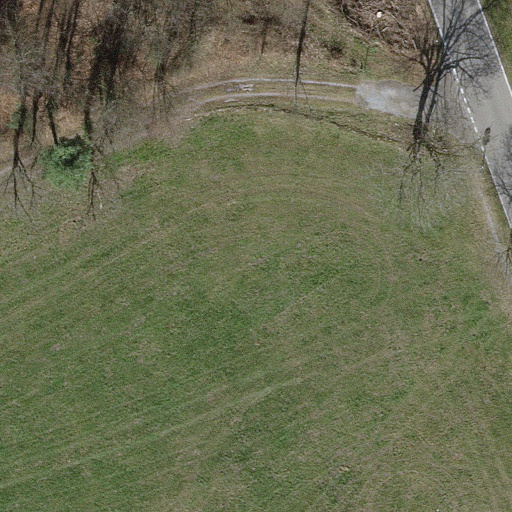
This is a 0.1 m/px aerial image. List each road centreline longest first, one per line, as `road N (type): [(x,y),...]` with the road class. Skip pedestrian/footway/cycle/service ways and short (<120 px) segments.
road 1 (track): [(368,86),(212,90),(0,184)]
road 2 (tertiary): [(450,0),(511,171)]
